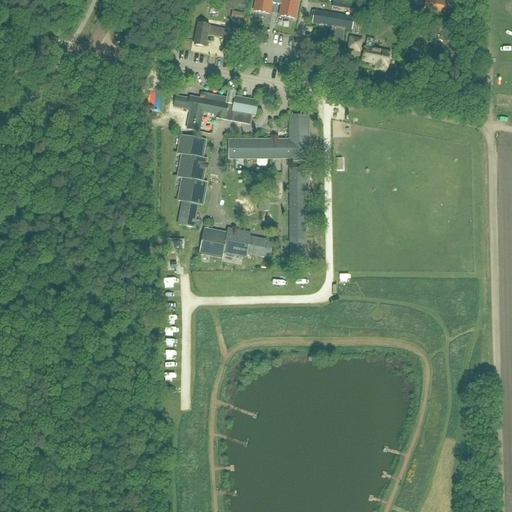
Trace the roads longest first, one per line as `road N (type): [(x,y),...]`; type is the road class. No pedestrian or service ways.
road 1 (track): [(499,511),(479,0)]
road 2 (unclassified): [(493,126),(92,47)]
road 3 (tertiary): [(0,164),(92,47)]
